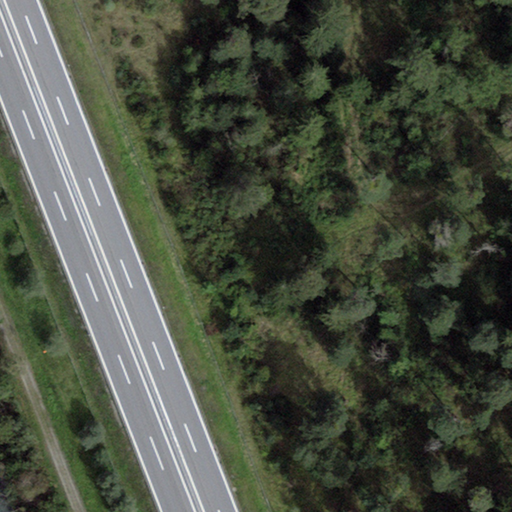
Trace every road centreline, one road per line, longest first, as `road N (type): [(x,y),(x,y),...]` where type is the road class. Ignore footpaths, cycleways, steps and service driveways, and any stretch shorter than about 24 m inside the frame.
road 1 (trunk): [(218,511),(19,0)]
road 2 (trunk): [(0,50),(179,511)]
